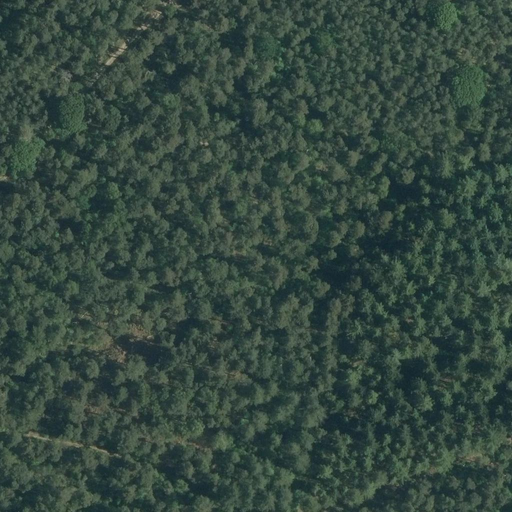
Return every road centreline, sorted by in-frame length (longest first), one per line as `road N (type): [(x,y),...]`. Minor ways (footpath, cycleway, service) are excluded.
road 1 (track): [(0,436),(124,452),(217,487),(346,511),(511,441)]
road 2 (track): [(511,58),(380,254),(307,511)]
road 3 (track): [(511,170),(440,161),(304,88),(184,0)]
road 4 (track): [(174,0),(0,176)]
